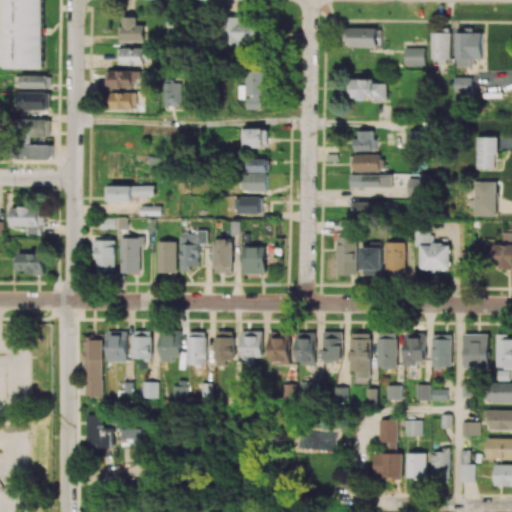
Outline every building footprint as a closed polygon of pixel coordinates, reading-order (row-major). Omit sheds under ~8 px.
[(44,69),(44,0),(5,0),(4,68),(44,69)] [(124,42),(147,42),(147,25),(138,25),(138,17),(124,17),(124,42)] [(239,23),(238,17),(228,17),(229,48),(239,48),(239,42),(269,42),(269,23),(239,23)] [(345,47),(378,48),(378,28),(346,27),(345,47)] [(482,32),(473,33),(473,30),(456,30),(456,67),(473,67),(473,59),(482,59),(482,32)] [(153,65),(153,48),(120,49),(120,65),(153,65)] [(405,66),(426,66),(426,48),(405,48),(405,66)] [(102,78),(102,87),(137,88),(137,78),(143,78),(143,72),(108,70),(108,78),(102,78)] [(266,94),(267,71),(245,71),(245,97),(245,109),(260,109),(260,94),(266,94)] [(20,88),(51,89),(51,76),(21,75),(20,88)] [(456,78),(456,96),(475,95),(475,77),(456,78)] [(388,84),(375,84),(375,79),(348,79),(348,99),(388,100),(388,84)] [(185,81),(168,81),(167,106),(185,106),(185,81)] [(19,111),(50,111),(51,92),(20,92),(19,111)] [(137,92),(113,93),(114,110),(138,109),(137,92)] [(31,139),(31,137),(51,137),(51,119),(21,119),(21,139),(31,139)] [(244,129),(244,148),(269,147),(268,129),(244,129)] [(375,130),(355,131),(356,151),(376,150),(375,130)] [(498,137),(478,137),(477,168),(498,169),(498,137)] [(54,158),(54,145),(23,144),(23,157),(54,158)] [(355,172),(383,171),(383,154),(355,155),(355,172)] [(269,159),(243,158),(243,172),(268,173),(269,159)] [(268,192),(268,174),(242,173),(242,191),(268,192)] [(351,188),(393,187),(393,175),(351,175),(351,188)] [(411,197),(427,197),(428,176),(411,175),(411,197)] [(475,216),(498,216),(497,182),(475,182),(475,216)] [(157,186),(107,186),(107,201),(157,200),(157,186)] [(261,213),(261,200),(236,200),(236,213),(261,213)] [(351,218),(378,217),(377,208),(387,208),(387,201),(351,203),(351,218)] [(11,207),(11,226),(28,227),(28,235),(44,235),(45,207),(11,207)] [(451,244),(432,244),(432,231),(415,231),(415,246),(420,247),(420,270),(451,270),(451,244)] [(182,272),(191,272),(191,266),(201,266),(201,244),(208,244),(208,232),(182,232),(182,272)] [(358,275),(359,232),(339,232),(338,275),(358,275)] [(511,232),(503,232),(502,244),(494,244),(493,268),(511,268),(511,232)] [(141,272),(141,238),(121,238),(122,272),(141,272)] [(215,239),(215,272),(234,273),(234,240),(215,239)] [(116,240),(95,240),(96,272),(116,271),(116,240)] [(178,242),(159,241),(158,272),(178,273),(178,242)] [(407,242),(387,242),(387,277),(407,277),(407,242)] [(243,273),(267,274),(268,247),(244,247),(243,273)] [(384,247),(363,247),(363,275),(383,276),(384,247)] [(45,273),(45,253),(19,254),(20,273),(45,273)] [(128,362),(128,331),(108,330),(107,361),(128,362)] [(134,359),(153,360),(153,331),(135,330),(134,359)] [(182,332),(161,331),(161,362),(173,362),(174,356),(181,357),(182,332)] [(208,332),(188,331),(188,365),(207,365),(208,332)] [(235,331),(216,331),(215,366),(226,366),(226,360),(234,360),(235,331)] [(264,331),(242,331),(242,364),(254,364),(254,357),(264,358),(264,331)] [(342,331),(323,332),(324,362),(343,361),(342,331)] [(291,332),(270,332),(270,363),(290,364),(291,332)] [(397,368),(397,332),(377,333),(378,368),(397,368)] [(371,333),(351,333),(350,372),(353,372),(353,383),(370,383),(371,333)] [(406,333),(405,364),(426,364),(426,333),(406,333)] [(316,365),(317,334),(297,334),(296,364),(316,365)] [(453,368),(453,334),(433,334),(432,367),(453,368)] [(465,334),(465,368),(490,368),(490,334),(465,334)] [(104,396),(103,335),(85,335),(86,396),(104,396)] [(511,336),(497,337),(498,368),(511,367),(511,336)] [(498,381),(511,381),(511,371),(499,371),(498,381)] [(158,382),(142,382),(142,398),(158,399),(158,382)] [(300,396),(314,395),(314,382),(300,382),(300,396)] [(511,402),(511,382),(491,383),(491,403),(511,402)] [(283,399),(297,399),(296,384),(282,384),(283,399)] [(431,384),(417,384),(417,401),(431,401),(431,384)] [(172,385),(172,401),(186,401),(187,386),(172,385)] [(402,385),(388,386),(388,400),(402,400),(402,385)] [(348,387),(334,387),(334,403),(349,403),(348,387)] [(511,410),(488,410),(488,429),(511,429),(511,410)] [(102,415),(87,415),(87,448),(112,448),(111,428),(102,428),(102,415)] [(381,453),(398,452),(397,419),(380,420),(381,453)] [(423,436),(423,420),(406,420),(406,436),(423,436)] [(463,436),(481,436),(481,422),(462,422),(463,436)] [(139,429),(119,429),(120,448),(139,448),(139,429)] [(487,459),(511,459),(511,438),(488,438),(487,459)] [(433,474),(450,474),(451,449),(433,449),(433,474)] [(460,482),(476,482),(476,464),(471,464),(471,450),(461,450),(460,482)] [(403,479),(403,454),(375,453),(374,478),(403,479)] [(427,453),(408,453),(408,479),(427,478),(427,453)] [(496,485),(511,485),(511,464),(496,465),(496,485)]
